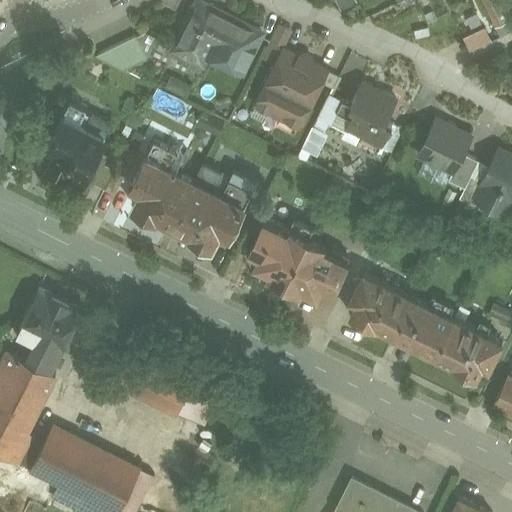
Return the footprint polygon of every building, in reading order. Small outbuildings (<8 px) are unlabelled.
[(263,28),(207,0),(196,0),(175,43),(174,44),(183,49),(203,59),(213,40),(248,57),(263,28)] [(505,19),(496,0),(485,0),(487,2),(488,2),(497,23),(505,19)] [(290,42),(298,25),(283,19),(276,36),(290,42)] [(474,49),(496,38),(490,24),(467,34),(474,49)] [(137,32),(95,52),(125,66),(148,55),(137,32)] [(175,43),(156,33),(149,46),(177,60),(183,49),(174,44),(175,43)] [(283,45),(270,38),(263,52),(276,59),(283,45)] [(298,52),(283,45),(276,59),(255,100),(301,122),(329,67),(314,60),(311,54),(305,50),(298,52)] [(175,72),(171,84),(189,91),(194,78),(175,72)] [(382,92),(362,81),(351,102),(357,105),(351,116),(364,123),(360,130),(383,141),(393,121),(386,117),(397,96),(384,89),(382,92)] [(344,99),(330,91),(319,114),(333,121),(344,99)] [(87,105),(71,96),(49,140),(57,145),(49,161),(65,168),(63,174),(72,178),(75,171),(84,175),(105,132),(104,132),(109,121),(92,113),(87,124),(80,120),(87,105)] [(226,129),(229,115),(206,110),(203,124),(226,129)] [(27,115),(17,114),(16,132),(26,133),(27,115)] [(472,133),(436,115),(418,151),(454,168),(455,164),(457,165),(464,150),(472,133)] [(155,136),(132,182),(143,187),(134,203),(157,214),(158,213),(174,221),(196,177),(180,169),(183,162),(173,157),(178,148),(155,136)] [(511,153),(498,146),(483,178),(473,196),(503,211),(504,210),(500,208),(508,192),(511,194),(511,153)] [(464,150),(457,165),(455,164),(454,168),(449,177),(466,185),(472,172),(479,158),(464,150)] [(105,161),(95,181),(105,186),(115,166),(105,161)] [(226,183),(217,179),(222,169),(204,161),(196,177),(174,221),(191,229),(190,231),(213,242),(221,226),(231,231),(257,178),(234,167),(226,183)] [(115,166),(105,186),(115,191),(125,171),(115,166)] [(483,178),(472,172),(466,185),(460,196),(471,201),(473,196),(483,178)] [(291,224),(268,212),(249,249),(257,253),(252,261),(268,269),(267,270),(285,279),(312,224),(295,216),(291,224)] [(374,225),(364,220),(353,242),(363,247),(374,225)] [(325,244),(308,235),(313,225),(312,224),(285,279),(303,288),(304,287),(319,295),(324,286),(332,290),(350,253),(332,244),(330,248),(325,245),(325,244)] [(503,339),(364,269),(351,296),(357,299),(351,312),(376,325),(377,323),(452,361),(451,362),(477,375),(483,362),(489,365),(503,339)] [(84,304),(41,283),(19,327),(39,337),(29,356),(51,368),(61,348),(62,348),(84,304)] [(9,346),(0,363),(0,449),(19,459),(33,430),(28,427),(56,370),(29,356),(9,346)] [(190,383),(129,353),(116,379),(177,409),(190,383)] [(511,373),(509,372),(494,401),(511,410),(511,373)] [(134,511),(155,472),(53,420),(46,436),(31,465),(60,480),(53,494),(89,511),(134,511)] [(33,430),(19,459),(31,465),(46,436),(33,430)] [(423,511),(424,510),(352,474),(335,507),(337,508),(338,509),(336,511),(423,511)] [(492,511),(493,510),(459,493),(449,511),(492,511)]
